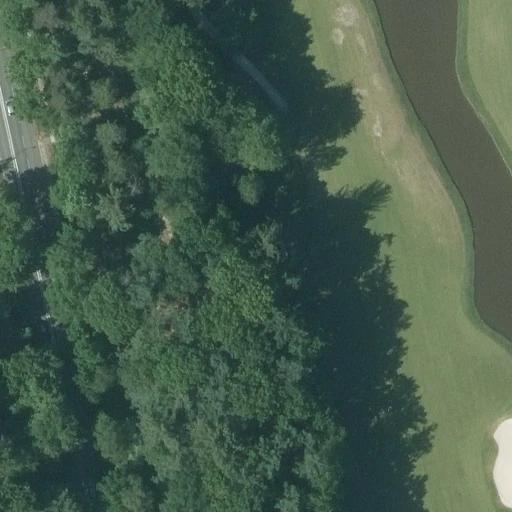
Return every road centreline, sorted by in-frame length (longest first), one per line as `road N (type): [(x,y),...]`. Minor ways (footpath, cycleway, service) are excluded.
road 1 (primary): [(0,95),(91,511)]
road 2 (unclassified): [(42,511),(0,316)]
